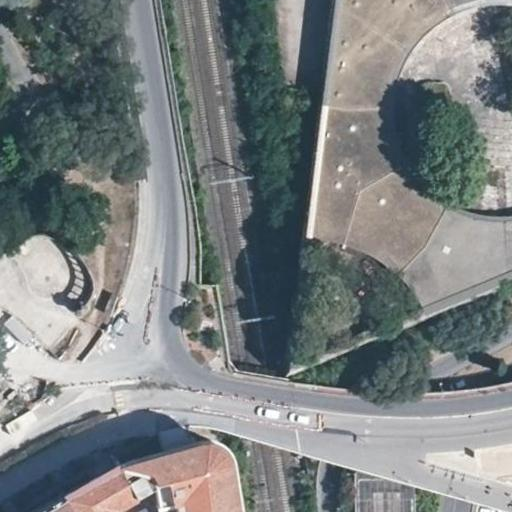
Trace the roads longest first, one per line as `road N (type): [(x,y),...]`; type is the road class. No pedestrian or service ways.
road 1 (tertiary): [(231,387),(195,376),(171,345),(176,217),(141,0)]
road 2 (tertiary): [(511,398),(353,405),(231,387)]
road 3 (tertiary): [(511,338),(402,391),(346,430),(324,468),(326,511)]
road 4 (unclassified): [(454,511),(476,433),(511,385)]
road 5 (residential): [(231,387),(95,388)]
